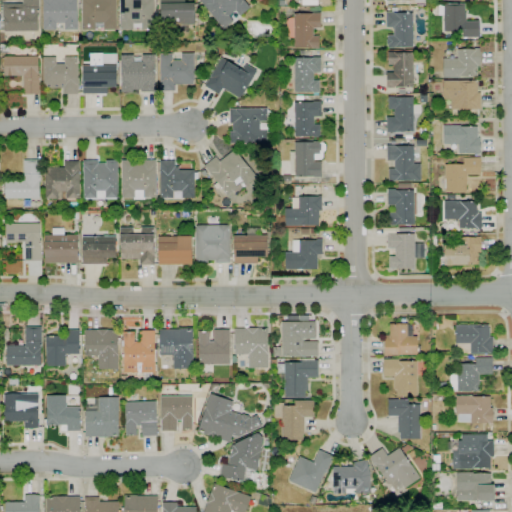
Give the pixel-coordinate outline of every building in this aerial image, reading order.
[(38,31),(4,31),(4,18),(2,18),(2,4),(22,4),(22,0),(38,0),(39,15),(38,15),(38,31)] [(77,30),(64,30),(55,30),(43,30),(42,0),(77,0),(77,21),(77,30)] [(116,0),(116,30),(103,30),(103,23),(95,23),(95,30),(82,30),(81,0),(116,0)] [(120,30),(120,0),(154,0),(155,29),(141,30),(141,22),(133,23),(133,30),(120,30)] [(172,34),(172,25),(161,25),(160,0),(184,0),(185,4),(194,3),(194,24),(188,25),(188,33),(172,34)] [(223,29),(199,0),(243,0),(250,8),(240,16),(235,11),(229,16),(233,21),(223,29)] [(462,38),(462,31),(444,31),(444,15),(437,15),(437,5),(443,5),(443,4),(464,3),(464,13),(466,13),(466,21),(479,21),(479,37),(462,38)] [(388,45),(386,44),(386,39),(387,39),(387,35),(393,35),(393,27),(386,27),(386,12),(394,12),(394,13),(412,13),(413,47),(394,48),(388,48),(388,45)] [(312,13),(320,13),(320,28),(313,28),(313,36),(319,36),(319,49),(312,49),(312,48),(294,48),(294,38),(290,38),(289,37),(288,36),(288,35),(287,33),(288,32),(288,31),(288,30),(288,29),(287,27),(287,26),(286,24),(286,23),(286,21),(287,20),(287,19),(288,19),(289,18),(290,18),(292,18),(294,18),(294,14),(312,14),(312,13)] [(460,77),(443,77),(443,59),(457,59),(457,49),(474,49),(474,48),(479,48),(479,65),(477,65),(477,77),(460,77)] [(175,91),(159,91),(159,54),(158,54),(158,51),(161,51),(161,54),(173,54),(173,61),(181,61),(181,53),(194,53),(194,81),(193,81),(193,85),(175,85),(175,91)] [(394,88),(386,88),(386,73),(393,73),(393,65),(388,65),(388,52),(394,52),(394,53),(413,53),(413,87),(394,87),(394,88)] [(132,92),(121,92),(120,55),(133,55),(133,62),(142,62),(142,55),(155,55),(155,92),(140,92),(140,90),(132,90),(132,92)] [(39,94),(23,94),(23,76),(4,76),(4,56),(38,56),(38,73),(39,73),(39,94)] [(78,94),(63,94),(63,89),(43,89),(43,57),(56,57),(56,64),(64,64),(64,57),(77,57),(78,94)] [(319,93),(313,93),(294,93),(294,58),(313,58),(312,57),(320,57),(321,72),(313,72),(313,80),(319,80),(319,93)] [(239,99),(223,89),(219,95),(204,87),(221,58),(227,62),(227,61),(242,70),(245,64),(257,71),(242,96),(241,95),(239,99)] [(107,93),(83,94),(82,66),(116,65),(117,87),(107,87),(107,93)] [(467,110),(458,111),(458,109),(451,109),(451,99),(443,99),(443,81),(476,81),(476,84),(477,84),(477,93),(480,93),(481,109),(467,109),(467,110)] [(386,132),(386,118),(394,118),(394,109),(388,109),(388,97),(394,97),(395,98),(413,97),(413,132),(386,132)] [(319,137),(313,137),(313,136),(294,137),(294,102),(313,102),(321,102),(321,117),(314,117),(314,125),(319,125),(319,137)] [(230,143),(229,132),(232,132),(232,124),(229,124),(229,109),(267,108),(267,121),(266,121),(266,130),(267,130),(267,143),(230,143)] [(480,154),(475,154),(458,154),(458,145),(443,145),(443,126),(460,126),(460,127),(477,127),(477,137),(480,137),(480,143),(481,143),(481,148),(480,148),(480,154)] [(294,142),(322,142),(325,145),(325,150),(322,153),(322,158),(321,160),(315,160),(315,162),(321,162),(321,176),(294,176),(294,142)] [(395,181),(388,182),(388,169),(394,169),(394,161),(387,161),(386,145),(394,145),(394,146),(413,146),(413,164),(420,164),(420,181),(414,181),(395,181)] [(227,196),(204,166),(215,157),(219,161),(234,150),(249,168),(256,177),(246,185),(243,182),(237,187),(227,196)] [(262,161),(257,158),(259,152),(265,154),(262,161)] [(467,192),(445,192),(444,165),(463,164),(463,158),(480,158),(480,174),(467,175),(467,185),(465,185),(465,189),(467,189),(467,192)] [(5,199),(5,179),(15,178),(15,180),(24,180),(24,160),(40,160),(40,182),(39,182),(39,198),(5,199)] [(105,198),(96,198),(83,198),(83,161),(98,161),(98,163),(106,163),(106,161),(117,160),(118,198),(105,198)] [(144,199),(133,199),(133,198),(122,198),(121,160),(156,160),(156,198),(144,198),(144,199)] [(66,201),(58,201),(58,199),(45,199),(45,183),(44,183),(44,168),(64,168),(64,162),(79,161),(79,199),(66,199),(66,201)] [(194,198),(181,198),(181,197),(174,197),(174,191),(173,191),(173,198),(160,198),(160,170),(160,161),(175,161),(175,167),(179,167),(179,170),(194,170),(194,173),(196,173),(197,178),(194,179),(194,198)] [(290,184),(285,184),(285,182),(283,182),(283,176),(291,176),(291,181),(290,181),(290,184)] [(244,196),(240,191),(247,185),(251,191),(249,192),(244,196)] [(396,225),(389,226),(389,213),(394,213),(394,205),(387,205),(387,190),(395,190),(414,190),(414,194),(421,194),(421,215),(414,215),(414,225),(396,225)] [(318,226),(284,226),(284,209),(291,209),(291,198),(298,198),(298,196),(302,196),(302,197),(318,196),(322,196),(322,211),(318,211),(318,226)] [(475,230),(475,229),(463,229),(458,229),(458,219),(444,219),(444,201),(461,201),(461,202),(477,202),(477,212),(478,212),(478,213),(481,213),(481,230),(475,230)] [(24,261),(24,242),(14,242),(14,243),(5,243),(5,224),(39,223),(39,245),(40,245),(41,261),(24,261)] [(208,263),(195,263),(195,226),(207,226),(207,224),(218,224),(218,225),(229,225),(230,263),(215,263),(215,260),(208,260),(208,263)] [(139,265),(139,259),(120,259),(120,228),(133,228),(133,235),(141,235),(141,227),(153,227),(154,265),(139,265)] [(78,263),(45,263),(44,235),(52,235),(52,228),(64,228),(64,235),(78,235),(78,263)] [(257,263),(234,263),(233,235),(246,235),(246,228),(260,228),(260,235),(267,235),(267,257),(257,257),(257,263)] [(395,269),(389,269),(389,256),(395,256),(395,249),(387,249),(387,233),(395,233),(395,234),(414,234),(414,243),(425,243),(425,259),(414,259),(414,268),(395,268),(395,269)] [(106,264),(82,265),(82,236),(116,236),(116,258),(106,258),(106,264)] [(159,265),(158,236),(177,236),(191,236),(191,264),(159,265)] [(446,266),(444,266),(444,264),(440,264),(440,256),(444,256),(444,246),(456,246),(456,238),(475,238),(475,237),(481,237),(481,254),(478,254),(478,257),(477,257),(477,261),(478,265),(452,266),(446,266)] [(317,269),(285,269),(285,253),(292,253),(292,240),(316,240),(322,240),(322,255),(317,255),(317,269)] [(399,356),(384,356),(384,335),(389,335),(389,324),(400,324),(400,318),(405,318),(405,324),(407,324),(406,324),(412,324),(412,336),(417,336),(417,355),(399,355),(399,356)] [(317,356),(281,357),(281,322),(315,322),(315,339),(302,340),(302,342),(317,341),(317,356)] [(493,354),(455,354),(455,325),(488,325),(488,328),(489,328),(489,337),(492,337),(493,354)] [(40,365),(6,366),(6,346),(25,346),(25,327),(41,327),(41,349),(40,349),(40,365)] [(268,368),(248,368),(248,355),(234,355),(234,329),(247,329),(247,328),(257,328),(267,328),(268,368)] [(118,370),(98,370),(98,356),(84,356),(84,330),(96,330),(96,329),(108,329),(108,330),(117,330),(117,355),(118,355),(118,370)] [(193,369),(173,369),(173,355),(160,355),(160,329),(179,329),(192,329),(192,355),(193,355),(193,369)] [(45,366),(45,336),(65,336),(65,331),(79,330),(80,354),(65,354),(65,366),(45,366)] [(155,373),(123,373),(123,332),(134,332),(134,342),(139,342),(139,330),(155,330),(155,373)] [(230,364),(198,364),(198,331),(209,331),(209,341),(214,341),(213,330),(229,330),(230,342),(229,342),(230,364)] [(479,391),(449,392),(449,372),(456,372),(456,364),(475,364),(475,357),(492,357),(492,374),(479,374),(479,385),(477,385),(477,389),(479,389),(479,391)] [(305,397),(284,398),(284,381),(280,381),(280,373),(277,373),(277,364),(284,364),(284,363),(301,363),(301,360),(301,358),(314,358),(314,360),(318,360),(318,377),(308,377),(308,391),(305,391),(305,397)] [(417,397),(396,397),(396,390),(393,390),(393,376),(383,376),(383,359),(398,359),(398,361),(417,361),(417,397)] [(39,428),(24,428),(24,422),(4,422),(4,420),(2,420),(2,413),(4,413),(4,406),(3,406),(3,395),(20,394),(37,394),(38,420),(39,420),(39,428)] [(242,415),(243,414),(248,416),(249,418),(256,415),(261,426),(238,437),(232,435),(229,443),(217,439),(216,439),(206,436),(207,435),(197,432),(210,394),(233,402),(230,411),(242,415)] [(80,431),(66,431),(66,425),(58,425),(58,426),(46,426),(46,395),(66,395),(66,407),(80,407),(80,431)] [(176,431),(161,431),(161,396),(193,396),(192,430),(181,430),(181,420),(177,420),(176,431)] [(492,425),(487,425),(487,424),(470,424),(470,422),(458,422),(458,414),(455,414),(455,396),(472,396),(490,396),(490,405),(492,405),(492,414),(493,414),(493,418),(492,418),(492,425)] [(118,438),(98,438),(98,437),(85,437),(85,411),(86,411),(86,406),(94,406),(94,399),(98,399),(98,397),(118,397),(118,438)] [(420,440),(400,440),(399,433),(397,433),(397,416),(387,416),(387,400),(408,400),(408,404),(420,404),(420,440)] [(141,437),(141,425),(136,425),(136,436),(125,436),(125,402),(156,401),(157,436),(141,437)] [(302,440),(281,441),(281,417),(274,417),(273,403),(283,403),(283,406),(294,406),(294,401),(314,401),(314,417),(304,417),(304,434),(302,434),(302,440)] [(234,444),(256,433),(258,434),(262,438),(261,445),(262,445),(257,470),(256,470),(253,483),(243,481),(242,482),(219,477),(222,464),(227,465),(229,457),(228,457),(229,454),(228,454),(229,447),(230,448),(231,445),(234,445),(234,444)] [(473,469),(452,469),(452,451),(458,451),(458,442),(461,442),(461,435),(487,435),(487,440),(493,440),(494,457),(490,457),(490,468),(473,468),(473,469)] [(397,491),(391,482),(387,484),(368,457),(382,448),(387,456),(398,448),(410,465),(411,465),(420,478),(404,489),(403,487),(397,491)] [(409,460),(405,455),(414,448),(418,453),(409,460)] [(315,493),(288,481),(299,457),(313,463),(319,450),(333,456),(326,474),(324,473),(315,493)] [(370,475),(370,493),(355,494),(355,489),(345,490),(345,494),(333,494),(332,467),(352,467),(352,463),(366,459),(368,466),(370,475)] [(494,501),(456,501),(456,473),(473,473),(490,473),(490,485),(494,485),(494,501)] [(230,511),(203,511),(213,484),(251,497),(245,511),(234,511),(231,511),(230,511)] [(5,511),(5,502),(24,502),(24,495),(39,495),(39,504),(38,504),(38,511),(5,511)] [(46,511),(46,497),(67,496),(67,497),(80,497),(80,511),(46,511)] [(124,511),(124,496),(157,496),(157,511),(124,511)] [(313,508),(307,506),(311,496),(316,498),(313,508)] [(86,511),(86,508),(84,508),(84,498),(99,497),(99,502),(118,502),(118,511),(121,511),(86,511)] [(162,511),(162,502),(177,502),(177,508),(196,508),(196,511),(162,511)] [(441,510),(432,510),(432,502),(441,502),(441,510)]
